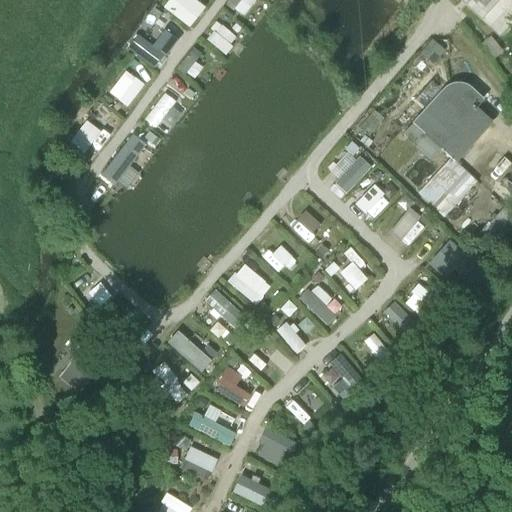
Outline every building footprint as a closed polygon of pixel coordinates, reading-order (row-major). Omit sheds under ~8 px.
[(187,0),(172,0),(165,9),(186,27),(200,10),(187,0)] [(243,16),(254,1),(253,0),(225,0),(224,2),(243,16)] [(458,0),(480,21),(501,0),(489,0),(479,10),(468,0),(458,0)] [(468,0),(479,10),(489,0),(468,0)] [(511,22),(511,0),(501,0),(480,21),(497,38),(511,22)] [(202,39),(222,55),(236,38),(216,22),(202,39)] [(188,47),(175,67),(193,78),(199,67),(191,62),(197,52),(188,47)] [(449,87),(443,91),(424,112),(425,112),(413,125),(425,137),(438,149),(473,110),(482,100),(471,90),(463,86),(454,85),(449,87)] [(158,92),(140,120),(155,129),(173,101),(158,92)] [(473,110),(438,149),(439,149),(450,160),(453,163),(454,162),(489,124),(473,110)] [(404,134),(417,146),(425,137),(413,125),(404,134)] [(110,187),(143,144),(127,132),(94,175),(110,187)] [(438,149),(425,137),(417,146),(431,159),(439,149),(438,149)] [(343,197),(369,168),(356,156),(351,161),(342,153),(320,177),(343,197)] [(460,177),(465,172),(454,162),(453,163),(450,160),(446,164),(460,177)] [(432,207),(460,177),(446,164),(418,194),(432,207)] [(465,172),(460,177),(432,207),(444,217),(477,183),(465,172)] [(381,212),(396,196),(377,179),(363,194),(381,212)] [(307,235),(317,224),(300,209),(291,220),(307,235)] [(398,212),(392,236),(415,242),(421,217),(398,212)] [(261,256),(275,274),(293,261),(279,243),(261,256)] [(323,267),(330,276),(349,261),(355,269),(361,264),(348,248),(323,267)] [(251,305),(268,289),(243,262),(226,278),(251,305)] [(353,263),(338,270),(348,291),(363,284),(353,263)] [(312,283),(298,301),(326,325),(341,307),(312,283)] [(203,300),(235,329),(246,317),(214,289),(203,300)] [(292,353),(304,344),(285,320),(273,329),(292,353)] [(161,343),(198,375),(214,356),(177,324),(161,343)] [(265,380),(275,370),(250,347),(240,357),(265,380)] [(65,370),(85,386),(102,366),(82,349),(65,370)] [(173,406),(187,397),(163,361),(149,370),(173,406)] [(241,406),(247,393),(233,386),(239,374),(223,366),(210,390),(241,406)] [(201,417),(191,412),(185,425),(227,446),(233,434),(211,423),(218,410),(207,404),(201,417)] [(213,422),(232,432),(237,421),(219,411),(213,422)] [(206,480),(216,458),(188,446),(178,468),(206,480)] [(261,505),(271,483),(243,471),(233,493),(261,505)]
